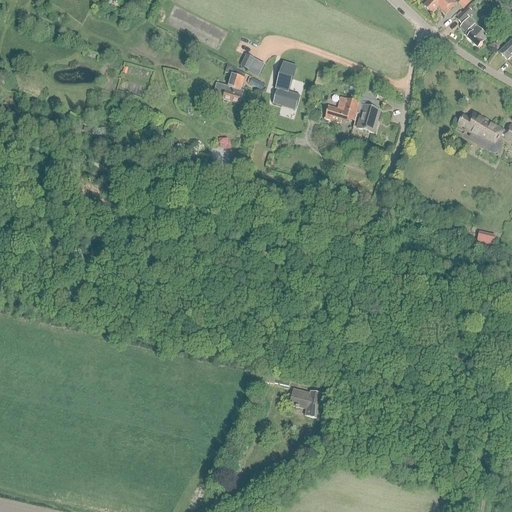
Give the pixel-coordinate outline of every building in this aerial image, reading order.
[(457,0),(456,2),(454,0),(429,0),(424,5),(433,14),(439,8),(446,15),(457,4),(463,10),(471,0),(457,0)] [(488,0),(505,18),(511,12),(500,0),(488,0)] [(455,20),(460,25),(472,12),(469,8),(464,13),(463,12),(455,20)] [(459,28),(468,36),(466,38),(476,48),(487,38),(474,25),(475,24),(469,18),(459,28)] [(511,40),(500,51),(508,61),(511,56),(511,40)] [(259,62),(246,55),(240,67),(248,71),(248,70),(253,73),(259,62)] [(277,91),(272,105),(281,108),(282,103),(296,107),(300,96),(288,93),(296,67),(283,63),(275,90),(277,91)] [(225,73),(230,75),(227,87),(215,84),(211,99),(223,102),(223,100),(239,105),(242,93),(240,92),(245,75),(236,70),(227,64),(225,73)] [(318,71),(316,77),(326,80),(328,74),(318,71)] [(249,84),(261,90),(264,85),(252,79),(249,84)] [(364,90),(360,104),(356,115),(360,116),(356,130),(374,135),(380,112),(373,110),(378,94),(364,90)] [(354,123),(356,115),(360,104),(340,98),(337,109),(328,107),(324,121),(340,125),(341,119),(354,123)] [(210,108),(202,106),(200,112),(208,115),(210,108)] [(498,128),(474,115),(470,121),(462,117),(458,125),(466,129),(465,131),(471,135),(469,138),(479,144),(481,140),(488,144),(490,142),(495,145),(497,142),(501,135),(496,132),(498,128)] [(511,141),(511,126),(510,125),(503,137),(511,141)] [(478,233),(475,246),(492,250),(495,236),(478,233)] [(290,381),(275,378),(274,384),(288,387),(290,381)] [(305,417),(316,420),(320,404),(316,404),(318,395),(310,393),(310,395),(293,390),(289,406),(306,410),(305,417)]
